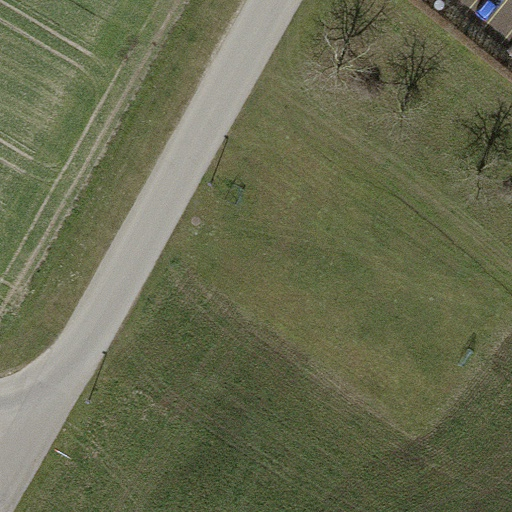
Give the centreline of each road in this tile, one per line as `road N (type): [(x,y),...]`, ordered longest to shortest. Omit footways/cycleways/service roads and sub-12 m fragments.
road 1 (residential): [(0,440),(22,454),(278,0)]
road 2 (track): [(511,127),(340,0)]
